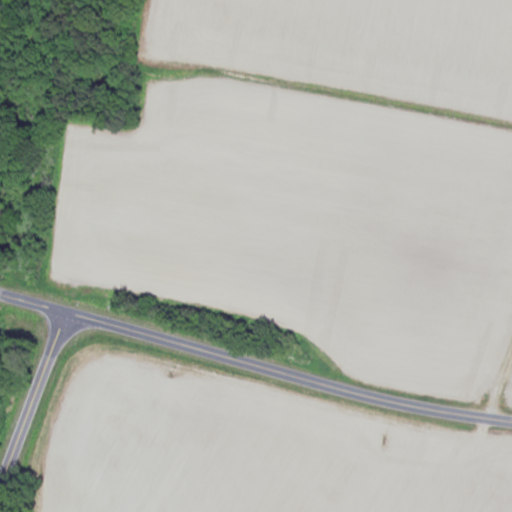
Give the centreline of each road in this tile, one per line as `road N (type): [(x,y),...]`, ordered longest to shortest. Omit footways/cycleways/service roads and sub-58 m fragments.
road 1 (residential): [(511,426),(68,315)]
road 2 (residential): [(0,494),(68,315)]
